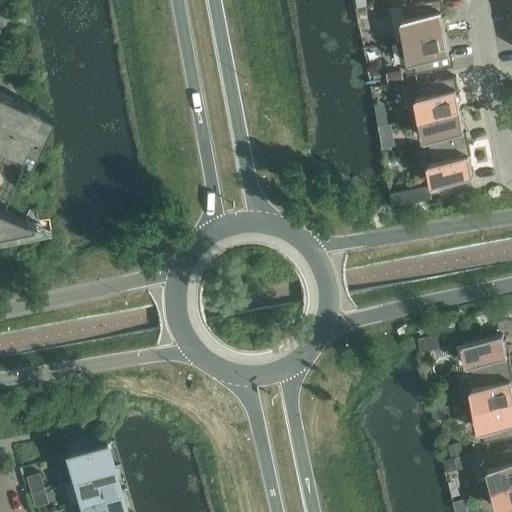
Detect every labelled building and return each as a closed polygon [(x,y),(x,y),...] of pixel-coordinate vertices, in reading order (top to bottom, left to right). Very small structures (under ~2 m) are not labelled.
[(366,0),(355,0),(357,8),(368,6),(366,0)] [(441,0),(434,0),(400,6),(400,8),(403,7),(405,18),(402,18),(406,40),(448,32),(446,32),(443,17),(445,17),(445,15),(443,16),(442,12),(444,12),(441,0)] [(375,6),(378,19),(390,17),(388,3),(375,6)] [(410,75),(454,66),(452,53),(450,54),(449,50),(451,50),(451,48),(449,49),(446,33),(448,33),(448,32),(406,40),(397,42),(401,64),(408,63),(410,75)] [(402,70),(386,73),(388,84),(404,81),(402,70)] [(456,77),(417,84),(419,96),(417,96),(421,118),(462,110),(460,110),(457,95),(459,94),(459,93),(457,94),(456,90),(458,90),(456,77)] [(0,239),(50,230),(25,219),(25,220),(0,208),(0,145),(21,155),(24,148),(35,153),(52,116),(0,93),(0,239)] [(464,131),(464,128),(465,127),(465,126),(463,127),(460,111),(462,111),(462,110),(421,118),(425,140),(427,140),(430,151),(468,143),(466,131),(464,131)] [(429,162),(433,185),(473,177),(472,172),(474,172),(474,171),(472,171),(469,156),(471,156),(468,143),(430,151),(432,162),(429,162)] [(429,185),(390,192),(392,206),(432,199),(429,185)] [(460,343),(457,330),(418,337),(420,350),(460,343)] [(503,335),(464,342),(468,365),(470,364),(472,375),(470,375),(470,376),(511,368),(509,356),(507,356),(504,341),(506,340),(506,339),(504,340),(503,335)] [(474,386),(472,387),(476,409),(511,402),(511,383),(511,381),(511,380),(511,372),(511,368),(470,376),(472,376),(474,386)] [(433,417),(452,413),(451,404),(445,405),(439,401),(431,403),(433,417)] [(480,431),(482,430),(484,441),(482,441),(482,443),(511,437),(511,402),(476,409),(480,431)] [(106,442),(67,453),(74,478),(113,467),(106,442)] [(462,442),(446,446),(449,456),(464,452),(462,442)] [(511,448),(485,456),(486,457),(488,456),(491,467),(488,468),(494,489),(511,484),(511,448)] [(455,456),(443,459),(446,472),(459,469),(455,456)] [(113,467),(74,478),(81,502),(120,491),(113,467)] [(40,472),(26,476),(30,491),(44,487),(40,472)] [(511,511),(511,484),(494,489),(500,511),(502,510),(502,511),(511,511)] [(35,506),(48,502),(44,487),(30,491),(35,506)] [(126,511),(120,491),(81,502),(83,511),(126,511)]
